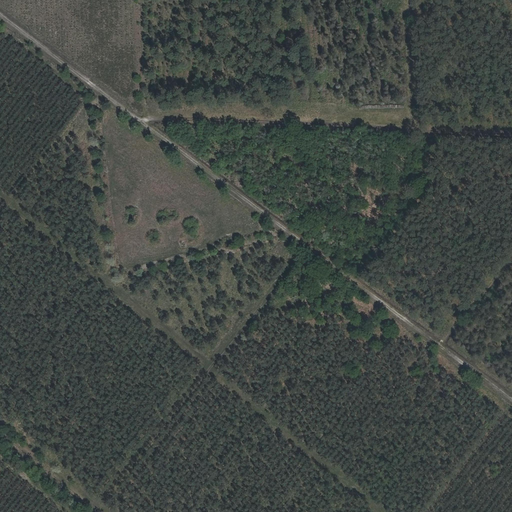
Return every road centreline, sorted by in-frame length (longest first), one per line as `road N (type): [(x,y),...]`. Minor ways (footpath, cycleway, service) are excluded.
road 1 (track): [(511,393),(0,14)]
road 2 (track): [(511,126),(140,119)]
road 3 (track): [(305,243),(96,511)]
road 4 (track): [(102,511),(0,431)]
